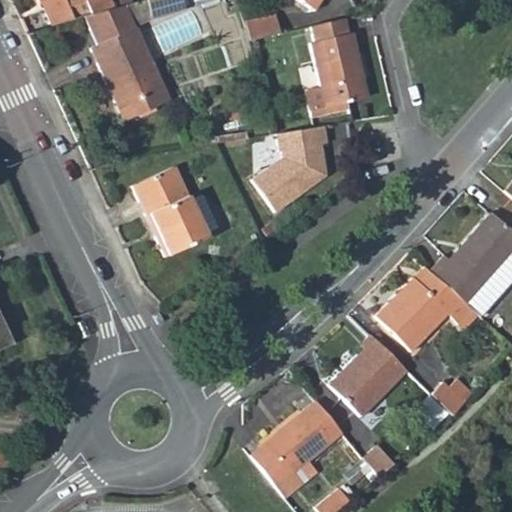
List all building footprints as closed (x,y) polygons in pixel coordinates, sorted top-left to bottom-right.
[(42,8),(49,25),(82,16),(110,8),(106,0),(37,0),(38,2),(42,1),(45,7),(42,8)] [(184,8),(181,0),(145,0),(150,17),(184,8)] [(293,0),(311,11),(318,0),(293,0)] [(131,29),(120,5),(110,8),(82,16),(96,45),(90,48),(122,121),(166,101),(134,28),(131,29)] [(243,22),(247,42),(277,35),(274,16),(243,22)] [(348,36),(344,21),(310,28),(313,43),(308,45),(317,88),(322,109),(365,101),(359,73),(362,72),(352,35),(348,36)] [(306,112),(322,109),(317,88),(301,91),(306,112)] [(325,126),(277,133),(280,152),(283,151),(284,158),(253,179),(275,212),(327,177),(322,144),(328,144),(325,126)] [(169,163),(128,183),(142,212),(147,211),(155,231),(152,233),(163,254),(203,235),(202,231),(185,197),(169,163)] [(198,191),(185,197),(202,231),(215,225),(198,191)] [(465,305),(511,251),(511,232),(490,214),(449,260),(444,255),(428,273),(461,301),(465,305)] [(447,314),(461,301),(428,273),(418,283),(413,279),(376,317),(411,351),(424,338),(422,335),(443,312),(447,314)] [(83,319),(76,322),(83,337),(90,334),(83,319)] [(0,348),(8,345),(0,327),(0,348)] [(353,414),(397,370),(363,337),(353,348),(355,351),(322,384),(353,414)] [(441,382),(429,393),(452,416),(472,394),(455,378),(447,387),(441,382)] [(310,400),(243,453),(280,500),(314,474),(304,461),(338,435),(310,400)] [(376,443),(359,456),(377,478),(393,464),(376,443)] [(0,473),(9,465),(0,454),(0,473)] [(313,508),(316,511),(333,511),(347,501),(336,488),(313,508)]
